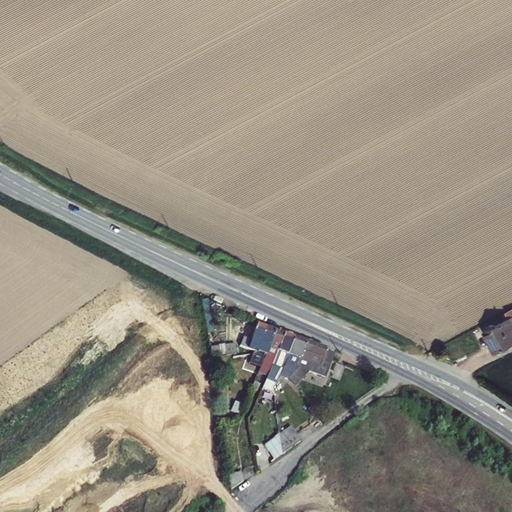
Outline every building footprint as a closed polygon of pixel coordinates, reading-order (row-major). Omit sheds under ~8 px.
[(511,311),(504,316),(508,324),(484,337),(493,355),(511,344),(511,311)] [(265,354),(268,346),(275,328),(267,325),(257,350),(260,351),(265,354)] [(274,357),(276,349),(283,331),(275,328),(268,346),(265,354),(262,362),(255,376),(252,384),(260,388),(264,380),(269,368),(274,357)] [(284,361),(293,335),(283,331),(276,349),(274,357),(284,361)] [(298,358),(304,340),(293,335),(284,361),(278,375),(288,379),(294,366),(298,358)] [(324,349),(325,348),(304,340),(298,358),(294,366),(288,379),(293,383),(294,386),(308,369),(323,376),(331,356),(332,352),(324,349)] [(214,354),(237,354),(237,346),(214,346),(214,354)] [(257,350),(254,359),(253,359),(248,373),(255,376),(262,362),(265,354),(260,351),(257,350)] [(284,361),(274,357),(269,368),(264,380),(260,388),(254,401),(269,407),(268,402),(278,375),(284,361)] [(286,429),(260,448),(270,462),(278,456),(296,444),(286,429)] [(237,473),(229,479),(230,488),(231,489),(242,481),(237,473)]
